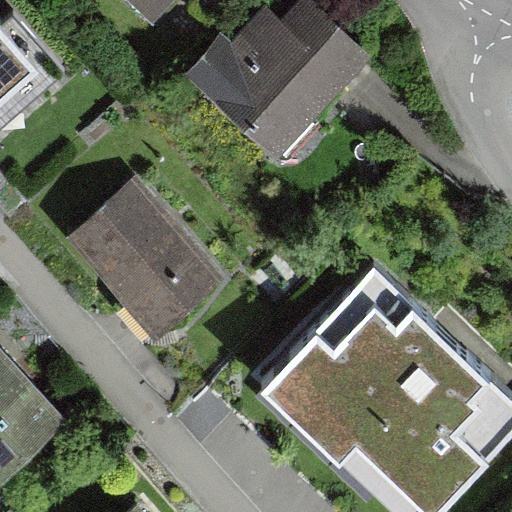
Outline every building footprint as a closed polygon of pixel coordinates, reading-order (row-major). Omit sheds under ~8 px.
[(131,0),(151,19),(169,0),(131,0)] [(224,34),(187,71),(269,151),(369,49),(319,0),(307,0),(284,24),(268,8),(233,43),(224,34)] [(0,17),(0,117),(50,74),(0,17)] [(222,279),(141,179),(72,235),(153,335),(222,279)] [(441,511),(511,435),(511,392),(378,270),(268,389),(401,511),(441,511)] [(0,473),(68,411),(0,338),(0,473)] [(152,511),(143,499),(126,511),(152,511)]
